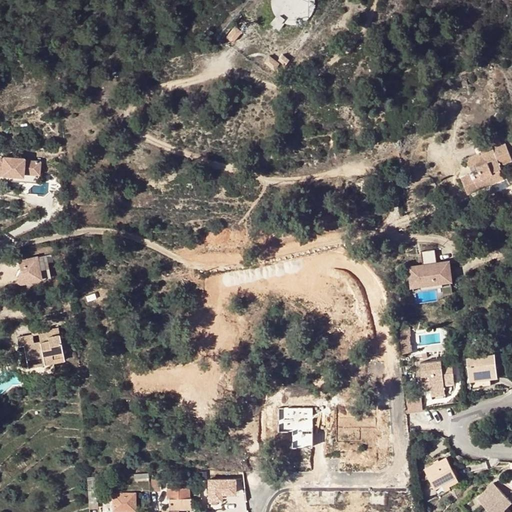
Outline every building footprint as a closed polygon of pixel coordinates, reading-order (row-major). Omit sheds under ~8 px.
[(474,172),(462,177),(468,193),(504,178),(500,168),(502,167),(501,164),(511,160),(511,157),(506,143),(494,148),(496,155),(485,159),(486,163),(484,164),(478,166),(480,172),(475,174),(474,172)] [(471,165),(483,161),(482,160),(480,154),(468,158),(471,165)] [(1,158),(0,158),(0,180),(3,179),(3,174),(24,175),(25,173),(40,174),(41,159),(25,159),(25,156),(4,155),(4,158),(1,158)] [(24,175),(3,174),(3,179),(40,182),(40,174),(25,173),(24,175)] [(421,268),(409,269),(411,286),(419,285),(420,287),(440,285),(442,297),(451,296),(447,264),(435,266),(433,251),(419,253),(421,268)] [(25,281),(46,279),(44,255),(23,257),(25,281)] [(32,330),(33,334),(34,342),(49,339),(49,335),(60,333),(59,327),(51,329),(50,328),(47,328),(46,327),(32,330)] [(34,342),(33,334),(17,338),(19,346),(24,345),(28,366),(65,359),(60,333),(49,335),(49,339),(34,342)] [(496,354),(468,357),(472,387),(491,384),(491,378),(490,373),(498,372),(496,354)] [(446,397),(445,384),(444,378),(455,377),(454,366),(443,367),(442,360),(421,363),(424,386),(431,386),(433,399),(446,397)] [(421,390),(405,392),(407,412),(423,410),(421,390)] [(436,487),(442,484),(448,481),(457,476),(447,456),(426,468),(436,487)] [(210,477),(211,500),(227,500),(227,494),(243,494),(242,476),(210,477)] [(457,476),(448,481),(450,485),(460,480),(457,476)] [(160,477),(152,477),(153,491),(161,490),(160,477)] [(511,488),(504,480),(501,483),(511,493),(511,488)] [(451,488),(450,485),(448,481),(442,484),(446,491),(451,488)] [(494,482),(479,498),(483,502),(498,487),(494,482)] [(498,487),(483,502),(492,511),(509,511),(506,508),(507,506),(511,500),(510,498),(511,495),(511,493),(501,483),(498,487)] [(190,487),(168,488),(168,497),(169,497),(170,508),(192,508),(191,497),(190,497),(190,487)] [(135,492),(113,492),(113,510),(135,510),(135,492)] [(98,511),(98,503),(89,504),(89,511),(98,511)]
